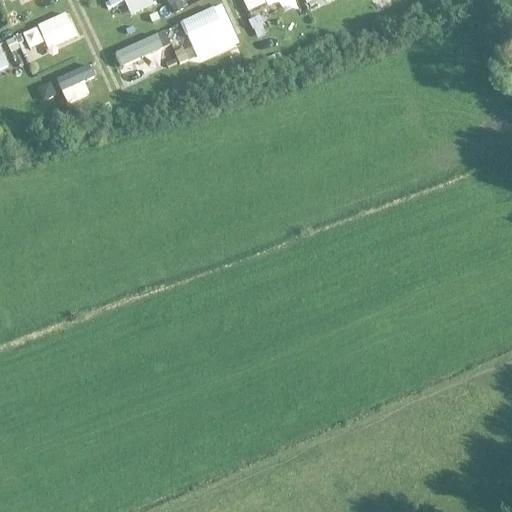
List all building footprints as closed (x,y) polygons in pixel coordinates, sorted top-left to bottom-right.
[(152,5),(124,17),(129,28),(157,16),(152,5)] [(106,30),(123,22),(117,8),(99,16),(106,30)] [(183,25),(188,36),(220,22),(214,10),(183,25)] [(69,28),(64,16),(35,29),(40,41),(69,28)] [(145,56),(140,44),(112,57),(117,68),(145,56)] [(83,55),(48,70),(54,83),(89,67),(83,55)] [(54,84),(60,95),(92,80),(87,69),(54,84)]
